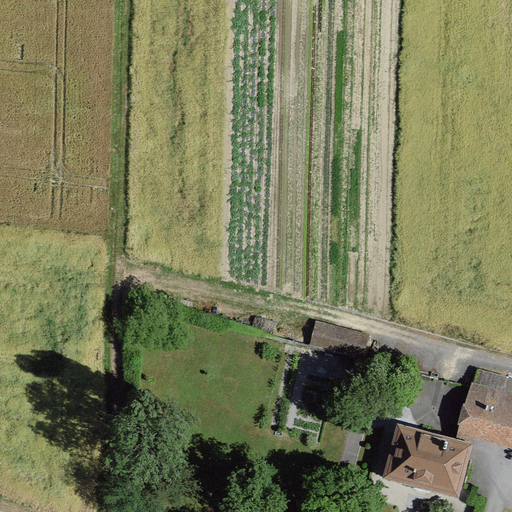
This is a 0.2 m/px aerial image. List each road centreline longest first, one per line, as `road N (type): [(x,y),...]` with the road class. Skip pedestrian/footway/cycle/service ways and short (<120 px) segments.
road 1 (track): [(106,511),(126,0)]
road 2 (track): [(511,366),(449,357),(323,314),(120,272)]
